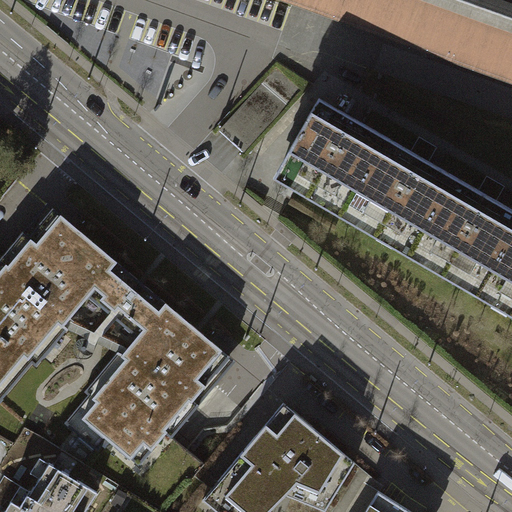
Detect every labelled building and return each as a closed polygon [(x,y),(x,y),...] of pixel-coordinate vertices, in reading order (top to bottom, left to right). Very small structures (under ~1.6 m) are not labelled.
[(511,0),(300,0),(313,5),(511,75),(511,0)] [(276,67),(219,130),(232,141),(244,152),(301,90),(276,67)] [(338,111),(315,97),(270,176),(511,316),(511,210),(472,188),(407,149),(338,111)] [(212,389),(206,385),(217,372),(205,361),(218,345),(65,218),(53,232),(40,222),(29,236),(23,231),(0,258),(0,261),(5,265),(0,270),(0,401),(32,363),(36,366),(75,320),(71,317),(89,296),(137,336),(122,354),(118,351),(85,391),(89,394),(65,423),(98,450),(108,439),(127,455),(140,440),(152,450),(166,433),(172,438),(173,436),(212,389)] [(355,462),(284,403),(203,499),(217,511),(268,511),(286,494),(325,511),(355,462)] [(173,503),(205,464),(173,436),(172,438),(140,475),(173,503)] [(11,499),(3,511),(84,511),(98,491),(49,461),(31,490),(30,489),(20,505),(11,499)] [(413,511),(379,491),(365,511),(413,511)]
